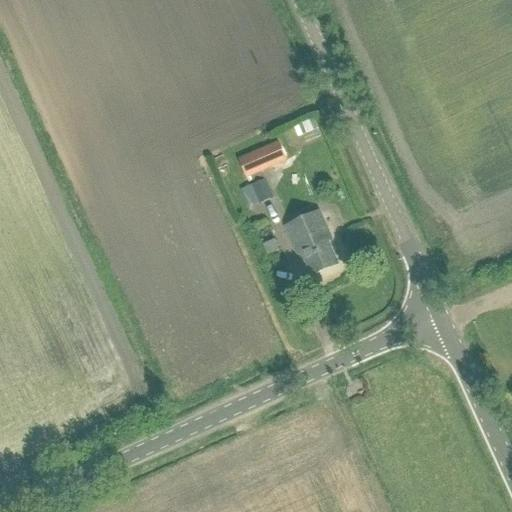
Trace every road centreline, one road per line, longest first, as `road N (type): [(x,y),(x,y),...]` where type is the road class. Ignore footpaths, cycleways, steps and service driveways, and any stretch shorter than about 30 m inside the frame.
road 1 (tertiary): [(8,511),(441,316)]
road 2 (tertiary): [(441,316),(298,0)]
road 3 (tertiary): [(511,475),(441,316)]
